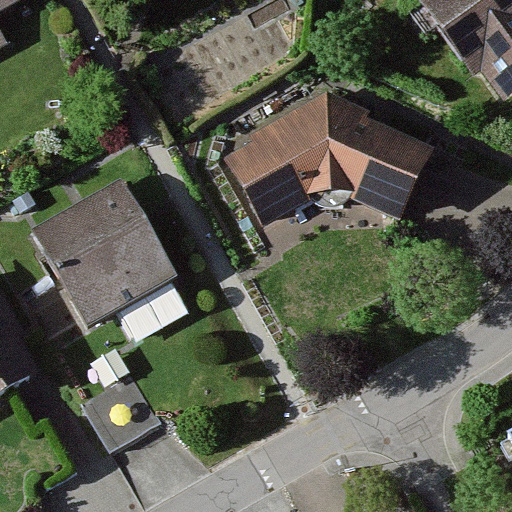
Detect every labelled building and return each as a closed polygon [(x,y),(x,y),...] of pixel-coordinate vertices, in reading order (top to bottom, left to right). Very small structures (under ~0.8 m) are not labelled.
[(17,0),(0,0),(0,24),(24,12),(17,0)] [(511,0),(420,0),(507,111),(511,107),(511,0)] [(443,158),(328,102),(223,164),(266,235),(335,194),(408,230),(443,158)] [(130,192),(39,241),(90,335),(181,286),(130,192)] [(0,306),(0,388),(34,370),(0,306)]
